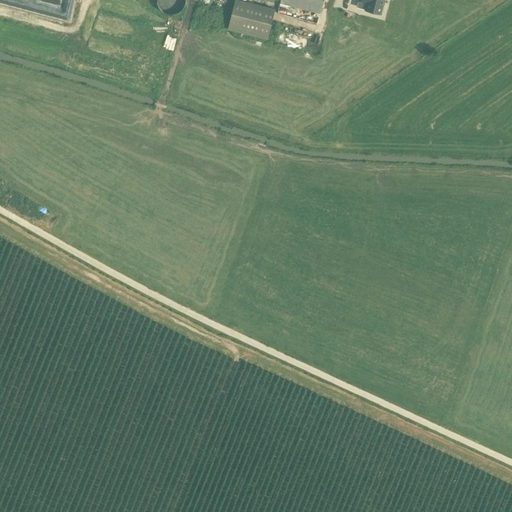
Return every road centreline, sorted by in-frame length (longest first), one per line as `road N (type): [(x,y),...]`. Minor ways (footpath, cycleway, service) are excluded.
road 1 (track): [(0,209),(215,325),(511,463)]
road 2 (track): [(0,225),(238,353)]
road 3 (track): [(175,511),(238,353)]
